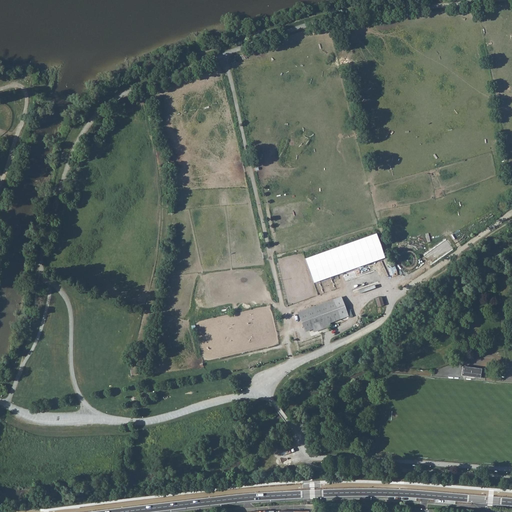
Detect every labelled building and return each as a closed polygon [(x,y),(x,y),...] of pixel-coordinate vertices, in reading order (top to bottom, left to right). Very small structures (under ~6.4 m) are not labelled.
[(315,283),(384,258),(376,234),(306,259),(315,283)] [(354,294),(379,286),(375,275),(351,283),(354,294)] [(380,297),(375,299),(377,307),(383,305),(380,297)] [(303,328),(311,325),(328,319),(345,313),(340,299),(298,314),(303,328)] [(340,318),(334,320),(338,328),(343,325),(340,318)] [(311,325),(313,331),(330,325),(328,319),(311,325)] [(479,369),(461,366),(460,375),(478,377),(479,369)] [(5,412),(1,419),(8,423),(12,415),(5,412)]
